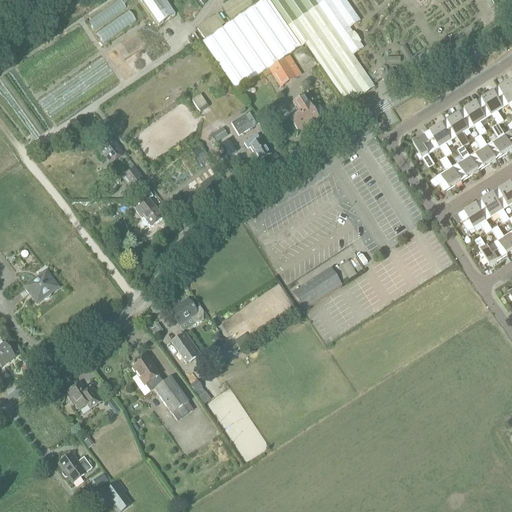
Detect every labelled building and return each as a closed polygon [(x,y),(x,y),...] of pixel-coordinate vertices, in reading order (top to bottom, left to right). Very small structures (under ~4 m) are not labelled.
[(139,0),(158,27),(175,16),(163,0),(139,0)] [(214,17),(197,29),(205,41),(203,42),(237,91),(305,44),(331,26),(325,16),(318,6),(327,0),(263,0),(240,16),(222,29),(214,17)] [(331,26),(305,44),(344,102),(348,99),(349,98),(371,83),(352,56),(331,26)] [(295,78),(284,61),(269,70),(280,88),(295,78)] [(395,76),(392,71),(381,79),(385,84),(395,76)] [(511,84),(500,92),(511,110),(511,84)] [(498,127),(499,127),(504,124),(498,113),(509,106),(511,111),(511,110),(500,92),(483,102),(498,127)] [(200,114),(209,108),(200,96),(192,101),(200,114)] [(309,127),(319,121),(318,119),(325,114),(319,106),(313,111),(303,96),(292,103),(296,109),(297,108),(299,111),(289,118),(297,131),(307,124),(309,127)] [(465,113),(481,138),(487,134),(483,128),(489,125),(486,120),(491,117),(498,127),(483,102),(465,113)] [(245,116),(231,124),(239,137),(256,126),(259,125),(252,113),(249,115),(246,117),(246,115),(245,116)] [(464,149),(470,145),(463,135),(474,128),(480,138),(481,138),(465,113),(448,124),(463,148),(464,149)] [(499,127),(498,127),(511,149),(511,117),(509,120),(511,123),(511,132),(505,137),(499,127)] [(463,148),(448,124),(431,135),(446,159),(446,160),(447,160),(452,156),(446,146),(457,139),(463,149),(463,148)] [(86,140),(92,131),(86,127),(83,125),(79,131),(80,132),(79,135),(80,135),(86,140)] [(511,149),(498,127),(492,130),(499,141),(488,148),(481,138),(496,162),(511,152),(511,149)] [(218,142),(228,137),(223,130),(214,135),(218,142)] [(446,159),(431,135),(413,146),(419,156),(417,157),(420,161),(419,161),(420,162),(422,160),(426,167),(428,170),(429,171),(435,167),(428,156),(439,149),(446,159)] [(261,141),(260,141),(257,136),(244,144),(248,151),(250,149),(259,162),(270,154),(261,141)] [(481,138),(480,138),(475,141),(481,152),(470,159),(464,149),(479,173),(496,162),(481,138)] [(123,156),(111,141),(101,149),(99,150),(110,166),(112,164),(123,156)] [(479,173),(464,149),(463,148),(463,149),(457,152),(464,163),(453,170),(447,160),(446,160),(462,184),(479,173)] [(200,157),(204,165),(210,161),(206,154),(200,157)] [(446,160),(446,159),(440,163),(447,173),(435,181),(444,195),(462,184),(446,160)] [(134,171),(123,179),(129,186),(131,185),(135,190),(143,184),(142,182),(144,181),(137,171),(135,173),(134,171)] [(509,222),(510,221),(503,211),(511,205),(511,187),(494,197),(509,222)] [(144,199),(133,206),(138,213),(137,214),(137,217),(138,219),(140,219),(142,218),(143,219),(144,218),(151,228),(162,220),(151,204),(148,201),(153,197),(146,188),(139,193),(144,199)] [(492,232),(486,222),(497,215),(504,226),(509,222),(510,222),(509,222),(494,197),(477,208),(492,232)] [(492,233),(492,232),(477,208),(459,219),(468,233),(480,226),(487,237),(492,233)] [(492,232),(492,233),(508,257),(511,254),(511,225),(510,222),(509,222),(511,226),(511,234),(505,239),(498,229),(492,232)] [(492,233),(498,243),(487,250),(481,240),(474,244),(481,254),(479,255),(479,256),(480,256),(482,260),(484,259),(490,268),(508,257),(492,233)] [(340,287),(329,270),(291,295),(302,312),(340,287)] [(46,272),(24,288),(36,304),(43,299),(45,300),(47,299),(49,298),(50,297),(51,295),(51,293),(58,288),(46,272)] [(187,300),(169,313),(178,326),(190,318),(193,322),(198,324),(202,321),(202,313),(199,309),(195,312),(187,300)] [(186,366),(199,357),(185,335),(171,344),(186,366)] [(245,336),(236,343),(239,348),(249,341),(245,336)] [(0,365),(7,360),(9,364),(16,360),(4,344),(0,347),(0,365)] [(144,358),(131,367),(144,386),(149,383),(154,390),(161,386),(155,379),(157,377),(158,377),(145,358),(144,358)] [(154,390),(154,391),(171,415),(172,416),(173,415),(187,404),(170,380),(163,384),(163,385),(161,386),(154,390)] [(80,385),(67,393),(70,398),(68,399),(73,405),(75,404),(80,412),(88,407),(90,410),(102,402),(92,388),(86,393),(80,385)] [(121,411),(112,401),(107,405),(115,416),(121,411)] [(89,449),(94,446),(89,439),(84,442),(89,449)] [(77,463),(71,455),(58,465),(62,472),(61,474),(64,478),(67,478),(72,484),(92,470),(83,458),(77,463)] [(94,481),(98,489),(109,483),(104,475),(94,481)] [(124,495),(116,484),(105,492),(107,496),(113,503),(123,496),(124,495)]
